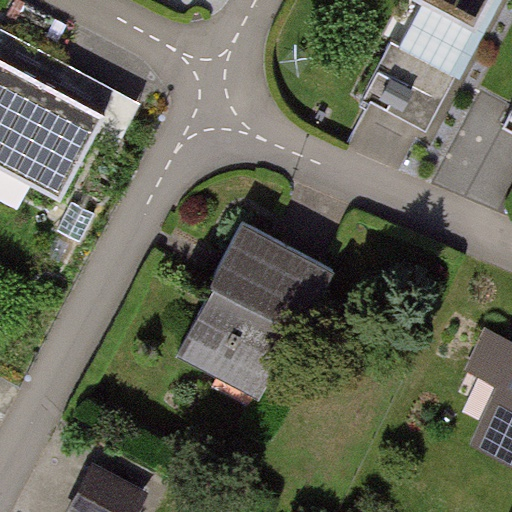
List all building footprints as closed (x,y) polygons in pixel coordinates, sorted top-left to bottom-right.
[(487,0),(410,0),(365,95),(427,125),(487,0)] [(0,171),(49,195),(79,135),(114,153),(142,97),(0,26),(0,171)] [(511,68),(485,121),(511,134),(511,68)] [(234,222),(167,356),(253,399),(320,264),(234,222)] [(511,335),(483,322),(462,366),(497,382),(469,442),(511,461),(511,335)] [(131,511),(144,489),(87,458),(60,507),(69,511),(131,511)]
